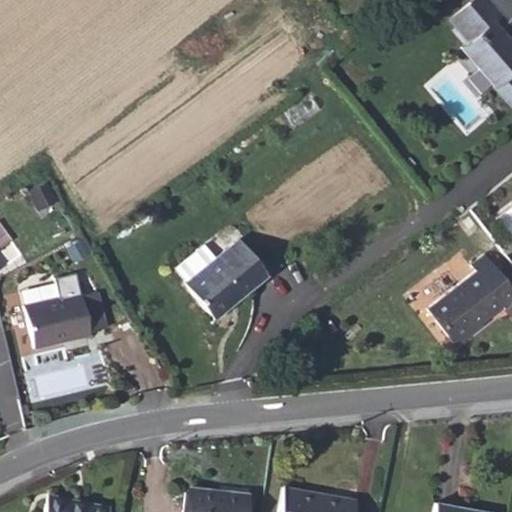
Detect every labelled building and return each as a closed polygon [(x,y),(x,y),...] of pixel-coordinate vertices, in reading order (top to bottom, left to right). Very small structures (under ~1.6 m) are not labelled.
[(511,0),(471,0),(450,19),(468,41),(461,46),(511,105),(511,103),(511,0)] [(52,183),(33,194),(47,220),(66,210),(52,183)] [(213,313),(269,268),(239,232),(215,251),(204,238),(174,262),(185,275),(183,276),(213,313)] [(511,308),(511,298),(483,263),(469,274),(474,280),(425,319),(452,352),(501,314),(502,316),(511,308)] [(24,289),(27,303),(51,297),(47,283),(24,289)] [(51,297),(27,303),(38,346),(95,331),(94,327),(112,322),(103,287),(84,292),(83,289),(51,297)] [(287,511),(364,511),(366,507),(314,496),(315,490),(294,486),(287,511)] [(232,498),(192,489),(186,511),(252,511),(255,500),(232,495),(232,498)] [(97,510),(54,500),(51,511),(118,511),(119,508),(99,503),(97,510)] [(498,511),(446,502),(444,511),(498,511)]
